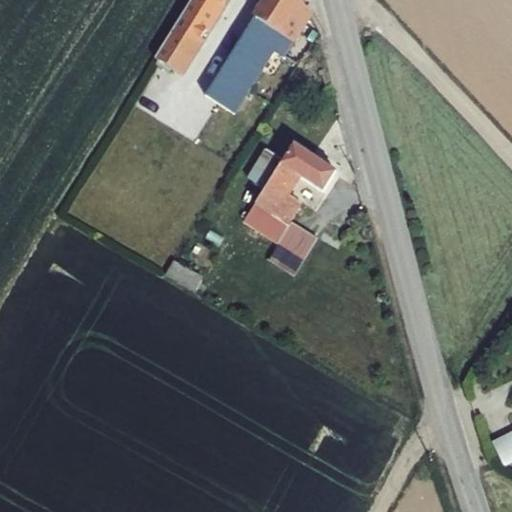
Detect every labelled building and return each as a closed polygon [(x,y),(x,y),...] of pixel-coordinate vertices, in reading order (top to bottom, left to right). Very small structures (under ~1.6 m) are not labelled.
[(197,0),(153,70),(176,85),(230,0),(197,0)] [(212,106),(234,121),(268,62),(278,68),(302,27),(294,22),(303,6),(293,0),(275,0),(275,1),(273,0),(267,0),(258,15),(265,19),(212,106)] [(301,138),(264,199),(303,224),(316,202),(298,192),(312,171),(332,183),(343,166),(301,138)] [(246,177),(260,185),(276,155),(262,147),(246,177)] [(176,270),(202,286),(210,273),(184,256),(176,270)] [(501,465),(511,459),(511,429),(490,440),(501,465)]
